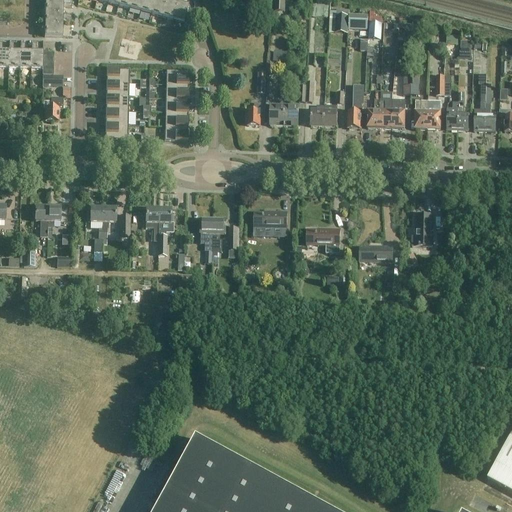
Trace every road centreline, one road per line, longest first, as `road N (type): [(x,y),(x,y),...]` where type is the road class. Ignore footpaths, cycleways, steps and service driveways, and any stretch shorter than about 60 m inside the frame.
road 1 (tertiary): [(511,178),(253,172)]
road 2 (track): [(207,276),(0,271)]
road 3 (residential): [(113,380),(40,511)]
